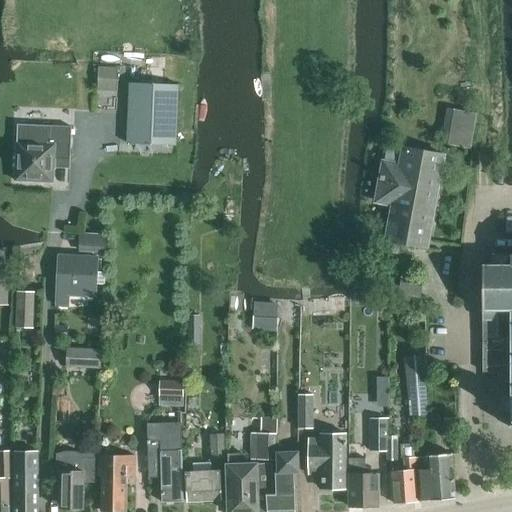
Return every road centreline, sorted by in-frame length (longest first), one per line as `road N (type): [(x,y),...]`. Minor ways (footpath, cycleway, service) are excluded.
road 1 (unknown): [(481,511),(472,197),(480,178),(511,171)]
road 2 (unknown): [(44,511),(50,344)]
